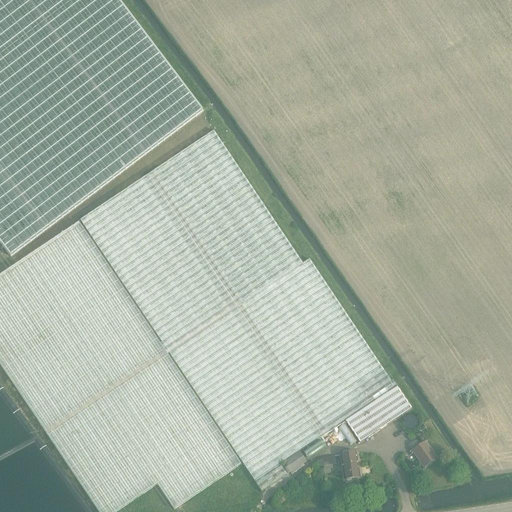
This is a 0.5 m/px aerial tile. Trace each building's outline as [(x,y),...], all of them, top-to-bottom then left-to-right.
[(0,0),(0,243),(10,257),(201,112),(164,60),(118,0),(0,0)] [(79,223),(0,275),(0,365),(97,511),(114,511),(156,484),(173,509),(240,464),(167,355),(169,353),(261,492),(287,474),(306,462),(299,452),(345,422),(397,388),(392,381),(391,382),(309,259),(302,264),(213,131),(80,220),(161,343),(160,344),(79,223)] [(411,409),(397,388),(345,422),(359,443),(411,409)] [(411,432),(422,421),(412,411),(401,421),(411,432)] [(412,451),(423,468),(436,458),(425,442),(412,451)] [(350,481),(351,479),(360,477),(355,452),(339,455),(344,480),(345,480),(347,481),(350,481)]
